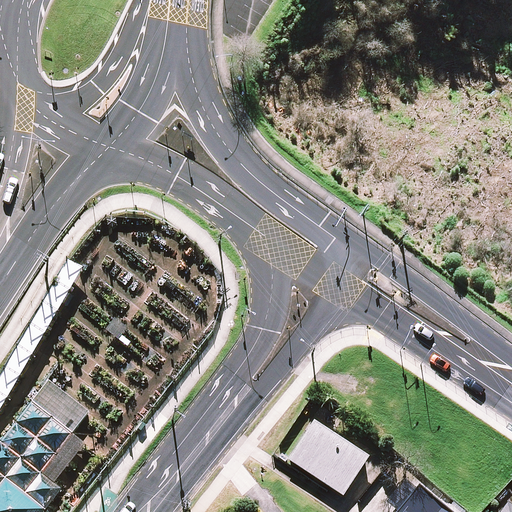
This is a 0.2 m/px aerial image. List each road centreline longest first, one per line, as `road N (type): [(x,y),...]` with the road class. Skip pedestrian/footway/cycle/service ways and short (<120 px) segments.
road 1 (secondary): [(170,40),(228,150),(330,233)]
road 2 (secondary): [(330,233),(474,328),(511,382)]
road 3 (tertiary): [(220,419),(273,306),(267,253),(246,220)]
road 4 (secondary): [(511,382),(455,363),(340,283)]
road 5 (trunk): [(154,0),(100,86),(60,104),(23,96)]
road 6 (tertiary): [(340,283),(266,385),(220,419)]
road 7 (secondary): [(246,220),(177,174),(104,149)]
road 8 (trunk): [(104,149),(33,232),(0,255)]
road 9 (trunk): [(170,40),(138,108),(104,149)]
